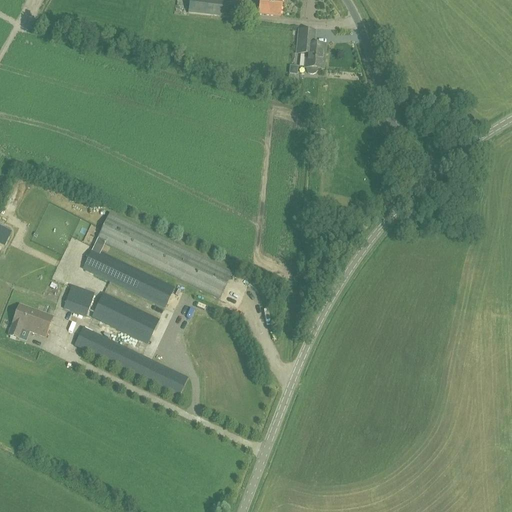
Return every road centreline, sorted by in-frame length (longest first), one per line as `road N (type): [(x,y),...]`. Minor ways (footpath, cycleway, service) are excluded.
road 1 (tertiary): [(243,511),(301,362),(346,276),(432,175)]
road 2 (unclassified): [(432,175),(389,113),(347,0)]
